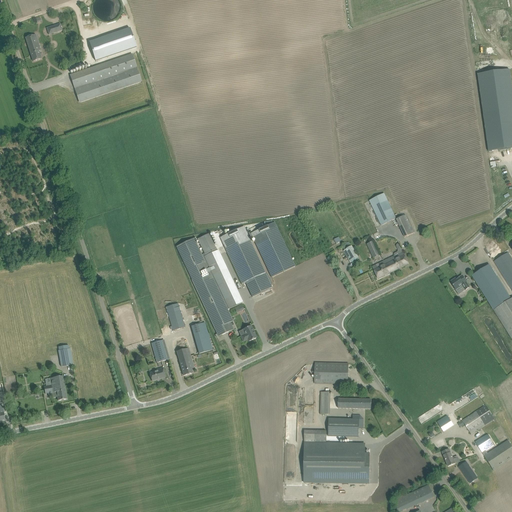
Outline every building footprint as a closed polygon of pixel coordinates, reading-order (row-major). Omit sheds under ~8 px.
[(62,30),(60,24),(47,28),(49,35),(62,30)] [(131,28),(90,42),(97,61),(137,47),(131,28)] [(41,51),(36,34),(25,38),(33,62),(41,59),(39,51),(41,51)] [(80,103),(85,101),(142,82),(132,54),(71,75),(80,103)] [(511,87),(510,70),(477,75),(488,152),(511,148),(511,87)] [(395,219),(386,199),(384,194),(370,201),(381,225),(395,219)] [(405,215),(397,219),(405,237),(414,233),(405,215)] [(274,222),(247,235),(248,237),(252,235),(271,278),(281,273),(295,266),(290,254),(275,222),(274,222)] [(224,236),(220,238),(242,284),(246,283),(252,297),(261,293),(272,288),(272,287),(266,273),(248,237),(247,235),(243,227),(224,236)] [(209,234),(198,239),(206,256),(210,267),(212,269),(212,271),(228,305),(230,304),(232,308),(242,303),(222,261),(217,251),(209,234)] [(508,253),(495,262),(511,289),(511,235),(511,236),(511,259),(511,258),(509,255),(508,253)] [(194,238),(176,247),(192,280),(219,337),(226,333),(234,330),(232,326),(230,323),(233,321),(228,310),(230,309),(232,308),(230,304),(228,305),(226,306),(210,272),(212,271),(212,269),(209,270),(194,238)] [(373,258),(380,255),(373,241),(367,244),(373,258)] [(350,262),(352,262),(354,265),(360,262),(358,258),(352,246),(349,242),(342,246),(344,251),(350,262)] [(395,258),(386,262),(387,264),(391,273),(409,265),(404,255),(402,252),(393,256),(395,258)] [(378,279),(391,273),(387,264),(386,262),(385,263),(384,261),(378,263),(380,267),(378,268),(377,265),(372,267),(374,270),(378,279)] [(489,265),(472,276),(493,310),(505,302),(511,299),(489,265)] [(452,282),(451,282),(459,294),(470,287),(467,283),(462,275),(458,278),(459,278),(456,280),(456,279),(455,279),(454,279),(452,281),(452,282)] [(505,302),(493,310),(511,339),(511,297),(511,299),(505,302)] [(178,304),(166,307),(172,326),(170,327),(171,329),(173,329),(173,331),(185,327),(178,304)] [(142,311),(149,337),(169,332),(162,306),(142,311)] [(213,350),(205,323),(191,326),(199,354),(213,350)] [(249,342),(256,338),(251,326),(243,329),(245,334),(241,336),(243,342),(248,340),(249,342)] [(157,362),(168,359),(162,340),(152,343),(157,362)] [(59,351),(59,355),(60,359),(61,367),(73,365),(72,357),(70,349),(69,349),(68,345),(59,347),(59,351)] [(183,372),(184,376),(193,373),(191,365),(193,364),(188,348),(177,352),(181,365),(183,372)] [(314,384),(348,384),(348,364),(315,363),(314,384)] [(152,381),(166,377),(164,368),(158,369),(159,371),(150,374),(152,381)] [(46,386),(44,387),(45,391),(45,394),(49,393),(49,398),(57,397),(58,401),(67,399),(66,394),(65,386),(63,376),(50,378),(50,379),(45,380),(46,386)] [(450,404),(454,411),(479,396),(475,389),(450,404)] [(321,392),(320,414),(327,414),(330,415),(331,392),(321,392)] [(338,409),(366,409),(371,409),(371,400),(338,399),(338,409)] [(463,420),(458,424),(460,428),(465,425),(470,433),(471,434),(494,419),(493,418),(492,415),(486,406),(485,406),(481,409),(463,420)] [(297,441),(298,410),(290,410),(289,414),(286,414),(286,441),(297,441)] [(447,416),(437,422),(442,428),(451,422),(447,416)] [(329,419),(328,436),(359,437),(359,428),(359,420),(353,420),(329,419)] [(326,431),(304,431),(304,443),(326,443),(326,431)] [(493,470),(511,457),(511,446),(508,440),(488,453),(486,451),(494,446),(487,435),(476,443),(493,470)] [(304,444),(304,483),(309,483),(369,483),(370,453),(365,453),(365,444),(337,444),(304,444)] [(449,449),(447,450),(442,452),(448,467),(451,465),(451,466),(452,465),(460,462),(458,457),(457,456),(453,458),(449,449)] [(466,462),(459,467),(470,484),(474,481),(472,478),(475,475),(466,462)] [(397,511),(402,511),(430,499),(434,497),(428,485),(408,495),(406,492),(395,497),(397,511)]
